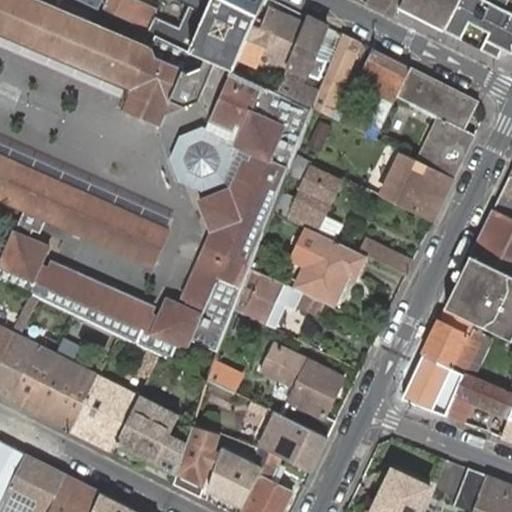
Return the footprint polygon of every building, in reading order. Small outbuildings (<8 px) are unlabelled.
[(0,0),(0,31),(133,89),(125,109),(155,122),(161,110),(167,113),(189,105),(196,90),(204,94),(215,71),(208,69),(211,60),(189,49),(149,30),(105,10),(103,8),(83,0),(0,0)] [(83,0),(103,8),(106,0),(83,0)] [(109,0),(105,10),(149,30),(153,21),(156,14),(157,11),(133,0),(109,0)] [(149,30),(189,49),(211,0),(185,0),(184,2),(190,4),(179,26),(156,14),(153,21),(149,30)] [(211,0),(189,49),(211,60),(218,63),(226,67),(235,70),(265,0),(211,0)] [(370,0),(369,3),(395,16),(399,8),(402,0),(370,0)] [(402,0),(399,8),(444,30),(458,0),(402,0)] [(507,6),(495,0),(458,0),(444,30),(500,58),(505,48),(511,51),(511,18),(503,14),(506,8),(507,6)] [(288,66),(305,23),(271,10),(256,49),(271,56),(270,59),(288,67),(288,66)] [(327,26),(307,17),(305,23),(288,66),(288,67),(282,80),(277,91),(312,107),(320,88),(303,81),(306,73),(319,78),(326,61),(315,56),(327,26)] [(320,88),(312,107),(314,108),(330,116),(333,107),(361,42),(343,34),(320,88)] [(348,110),(344,123),(367,134),(376,139),(382,128),(394,102),(397,96),(412,68),(374,49),(357,83),(384,97),(372,123),(351,114),(352,112),(348,110)] [(218,63),(211,60),(208,69),(215,71),(218,63)] [(479,102),(412,68),(397,96),(411,104),(414,98),(441,112),(418,160),(454,178),(476,134),(466,130),(479,102)] [(160,356),(169,360),(175,347),(187,353),(192,342),(216,354),(234,309),(251,268),(314,108),(312,107),(277,91),(254,80),(235,70),(211,123),(231,131),(234,124),(243,128),(235,147),(254,155),(249,165),(243,162),(230,191),(198,202),(212,232),(184,297),(191,300),(187,309),(168,300),(159,319),(150,315),(153,308),(53,264),(50,271),(41,266),(49,247),(30,239),(34,230),(41,233),(48,218),(119,250),(154,265),(170,230),(0,153),(0,203),(22,214),(0,261),(0,279),(149,350),(160,356)] [(333,107),(330,116),(339,121),(344,123),(348,110),(344,109),(343,111),(333,107)] [(334,127),(321,121),(309,146),(321,152),(334,127)] [(224,137),(201,128),(179,137),(170,159),(179,182),(201,193),(223,183),(233,160),(224,137)] [(405,154),(384,196),(434,221),(454,178),(418,160),(409,156),(405,154)] [(291,174),(303,180),(310,165),(298,160),(291,174)] [(342,181),(310,165),(303,180),(295,198),(287,216),(318,231),(342,181)] [(511,172),(510,177),(504,189),(494,209),(508,216),(511,217),(511,172)] [(276,211),(287,216),(295,198),(284,193),(276,211)] [(511,217),(508,216),(494,209),(483,232),(511,246),(511,217)] [(324,303),(333,306),(349,273),(355,276),(365,256),(321,234),(307,227),(292,258),(306,265),(295,288),(305,293),(324,303)] [(511,246),(483,232),(472,255),(476,257),(511,274),(511,246)] [(369,238),(362,253),(407,275),(414,261),(369,238)] [(473,321),(511,339),(511,274),(476,257),(451,309),(473,321)] [(284,283),(251,268),(234,309),(266,323),(284,283)] [(295,288),(284,283),(266,323),(276,328),(287,303),(295,288)] [(305,293),(295,288),(287,303),(297,309),(299,305),(305,293)] [(318,315),(324,303),(305,293),(299,305),(318,315)] [(440,321),(424,354),(445,364),(465,373),(466,371),(481,341),(466,334),(473,321),(451,309),(447,308),(440,321)] [(242,319),(236,331),(245,336),(251,323),(242,319)] [(50,421),(79,364),(0,323),(0,395),(45,418),(50,421)] [(490,345),(481,341),(466,371),(475,375),(490,345)] [(329,436),(336,421),(325,416),(344,377),(301,357),(274,343),(261,368),(289,381),(298,386),(291,399),(284,414),(284,415),(329,436)] [(139,370),(150,376),(160,356),(149,350),(139,370)] [(242,373),(214,360),(207,378),(209,379),(234,391),(242,373)] [(71,432),(100,374),(79,364),(50,421),(70,431),(71,432)] [(412,394),(449,411),(457,393),(458,389),(465,373),(445,364),(441,373),(425,366),(412,394)] [(511,393),(486,382),(487,381),(475,375),(466,371),(465,373),(458,389),(457,393),(449,411),(447,415),(464,421),(473,400),(503,413),(508,414),(511,405),(511,393)] [(112,452),(141,394),(100,374),(71,432),(112,452)] [(169,409),(141,394),(112,452),(141,467),(145,458),(156,463),(178,473),(188,444),(169,435),(180,414),(169,409)] [(322,449),(329,436),(284,415),(281,413),(274,410),(256,446),(261,448),(272,452),(282,457),(311,472),(322,449)] [(506,428),(503,436),(511,440),(511,414),(511,416),(506,428)] [(223,434),(221,433),(195,423),(188,444),(178,473),(174,484),(201,497),(223,434)] [(1,440),(0,442),(0,508),(27,454),(1,440)] [(265,464),(272,452),(261,448),(252,463),(262,468),(265,464)] [(243,507),(262,468),(252,463),(222,449),(209,490),(243,507)] [(276,469),(282,457),(272,452),(265,464),(262,468),(243,507),(240,511),(282,511),(293,492),(270,481),(276,469)] [(48,511),(67,474),(27,454),(0,508),(0,511),(48,511)] [(468,511),(472,511),(488,475),(470,468),(455,506),(468,511)] [(374,511),(375,511),(419,511),(431,487),(394,469),(374,511)] [(92,511),(102,491),(67,474),(48,511),(92,511)] [(511,511),(511,483),(488,475),(472,511),(511,511)] [(143,511),(102,491),(92,511),(143,511)]
